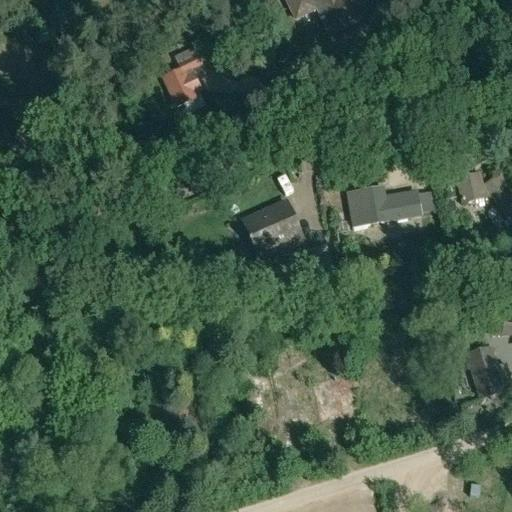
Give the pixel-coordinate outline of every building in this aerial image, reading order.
[(326,32),(335,28),(337,32),(367,17),(358,0),(338,0),(336,1),(335,0),(285,0),(286,0),(285,1),(296,22),(316,12),(326,32)] [(180,73),(162,80),(166,89),(168,88),(176,109),(195,102),(191,93),(198,90),(191,72),(201,68),(197,58),(194,59),(192,53),(175,59),(180,73)] [(41,103),(0,97),(0,128),(37,134),(41,103)] [(511,195),(500,177),(486,186),(511,226),(511,195)] [(463,204),(483,200),(478,178),(459,182),(463,204)] [(383,189),(346,196),(352,230),(421,218),(417,195),(385,200),(383,189)] [(445,214),(455,213),(453,203),(443,205),(445,214)] [(293,218),(287,205),(243,224),(259,261),(303,241),(296,226),(298,220),(293,218)] [(503,336),(511,337),(511,324),(506,324),(503,336)] [(447,347),(452,362),(465,359),(470,357),(466,342),(447,347)] [(470,357),(465,359),(477,402),(504,394),(501,383),(509,381),(506,369),(497,371),(492,351),(470,357)]
